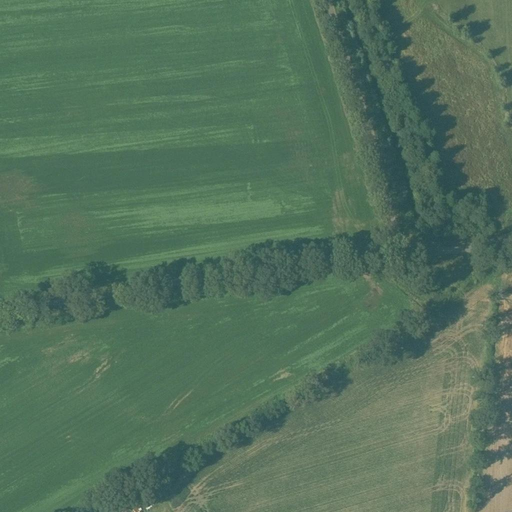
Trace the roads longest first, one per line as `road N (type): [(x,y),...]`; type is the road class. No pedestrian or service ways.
road 1 (unclassified): [(0,304),(390,246)]
road 2 (unclassified): [(390,246),(312,0)]
road 3 (unclassified): [(390,246),(458,250),(511,233)]
